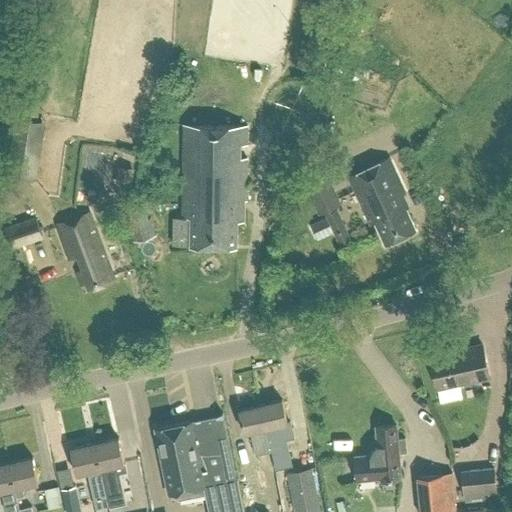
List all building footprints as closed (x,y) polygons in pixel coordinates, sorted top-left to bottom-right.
[(329,97),(319,126),(324,128),(333,98),(329,97)] [(45,120),(17,115),(6,172),(35,178),(45,120)] [(247,200),(248,158),(240,158),(240,142),(248,142),(248,125),(183,125),(183,217),(192,217),(191,244),(238,245),(238,200),(247,200)] [(417,229),(402,195),(407,192),(390,157),(349,176),(370,224),(375,222),(385,244),(417,229)] [(112,178),(128,178),(129,167),(112,167),(112,178)] [(303,177),(319,213),(340,203),(324,168),(303,177)] [(121,192),(111,192),(111,201),(121,201),(121,192)] [(149,217),(147,210),(150,209),(148,200),(124,206),(134,241),(157,235),(152,216),(149,217)] [(326,214),(332,227),(340,244),(352,239),(338,209),(326,214)] [(115,279),(90,211),(58,223),(71,259),(78,256),(83,269),(78,271),(83,284),(88,282),(91,288),(115,279)] [(4,226),(12,248),(44,237),(36,214),(4,226)] [(431,355),(438,387),(490,376),(483,344),(431,355)] [(260,404),(271,449),(287,446),(282,423),(288,422),(283,398),(260,404)] [(271,449),(260,404),(239,408),(244,431),(251,430),(256,453),(271,449)] [(169,492),(176,490),(178,499),(206,494),(209,511),(243,511),(237,478),(235,478),(222,414),(156,427),(169,492)] [(398,438),(397,424),(376,425),(378,445),(371,454),(355,455),(358,479),(382,477),(382,479),(402,477),(399,452),(407,451),(406,437),(398,438)] [(119,436),(95,442),(103,476),(111,475),(109,465),(125,462),(119,436)] [(88,470),(95,506),(96,507),(109,505),(105,488),(103,476),(95,442),(71,447),(76,473),(88,470)] [(432,463),(443,463),(443,443),(432,443),(432,463)] [(33,456),(9,461),(17,496),(25,494),(23,485),(39,481),(33,456)] [(0,489),(2,489),(7,511),(20,511),(19,508),(17,496),(9,461),(0,463),(0,489)] [(288,471),(296,511),(320,511),(311,467),(288,471)] [(464,494),(496,491),(494,467),(462,470),(464,494)] [(122,476),(131,502),(145,497),(136,471),(122,476)] [(445,511),(441,472),(417,475),(421,511),(445,511)] [(81,511),(76,485),(74,485),(62,488),(67,511),(81,511)] [(54,486),(41,488),(45,509),(58,507),(54,486)] [(105,488),(109,505),(122,502),(118,486),(105,488)]
